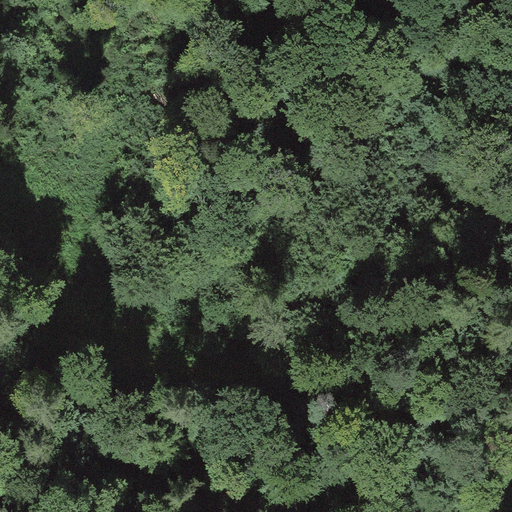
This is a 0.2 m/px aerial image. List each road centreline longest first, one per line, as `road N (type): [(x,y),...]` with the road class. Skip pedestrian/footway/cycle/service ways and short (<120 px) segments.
road 1 (track): [(511,434),(74,341),(0,306)]
road 2 (track): [(350,0),(404,63),(511,140)]
